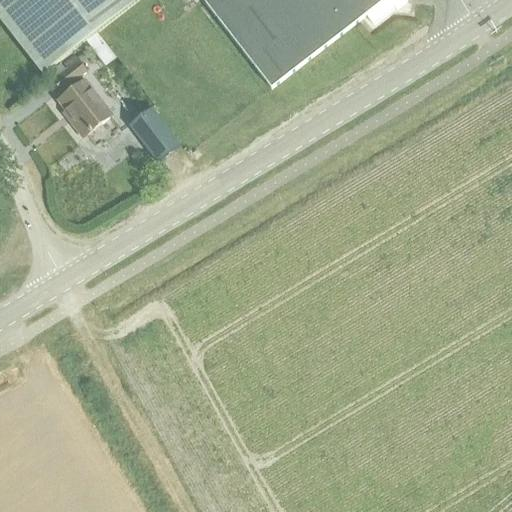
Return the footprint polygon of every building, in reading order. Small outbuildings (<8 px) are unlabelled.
[(0,0),(0,20),(44,77),(142,0),(0,0)] [(201,0),(272,91),(367,17),(374,27),(396,10),(397,12),(407,4),(407,0),(201,0)] [(101,39),(90,47),(106,69),(118,61),(101,39)] [(87,74),(79,63),(53,82),(62,94),(87,74)] [(60,103),(75,123),(72,125),(84,140),(113,118),(86,83),(60,103)] [(182,149),(152,110),(130,127),(160,166),(182,149)] [(73,161),(94,152),(89,140),(68,150),(73,161)]
